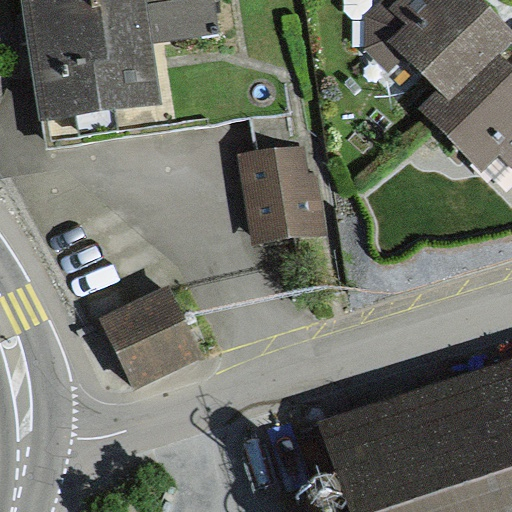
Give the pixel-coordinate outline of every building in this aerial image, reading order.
[(21,0),(37,117),(158,102),(150,44),(218,35),(213,0),(21,0)] [(511,29),(481,0),(377,0),(364,16),(367,50),(390,73),(405,58),(438,90),(420,109),(485,172),(500,157),(511,168),(511,67),(500,56),(511,43),(511,29)] [(305,143),(237,152),(250,245),(328,235),(320,172),(309,173),(305,143)] [(170,284),(98,316),(131,389),(203,357),(170,284)] [(511,511),(511,365),(329,424),(357,511),(511,511)]
